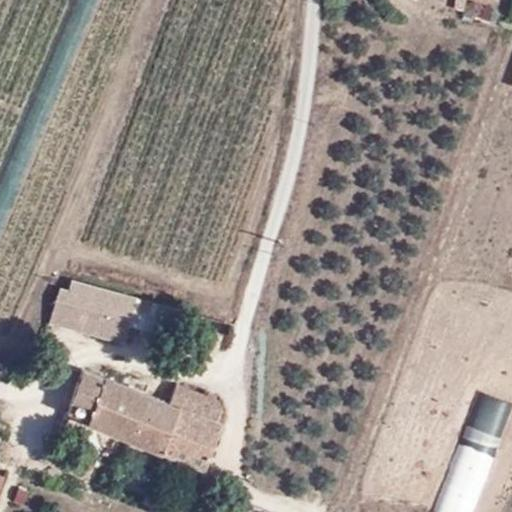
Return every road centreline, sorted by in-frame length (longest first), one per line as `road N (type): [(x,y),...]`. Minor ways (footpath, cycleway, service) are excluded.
road 1 (unclassified): [(238,374),(307,106),(317,0)]
road 2 (unclassified): [(0,387),(26,397),(50,387),(71,357),(94,353),(238,374)]
